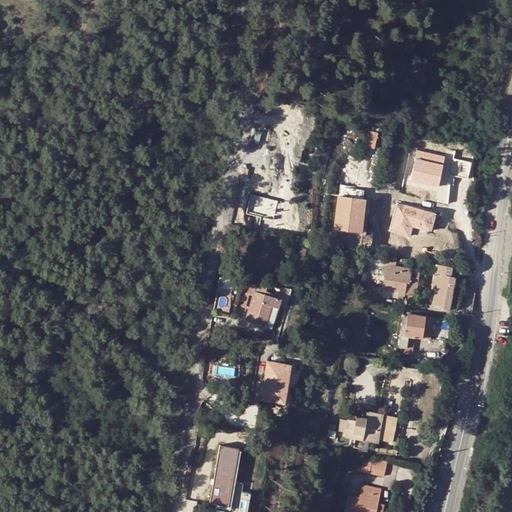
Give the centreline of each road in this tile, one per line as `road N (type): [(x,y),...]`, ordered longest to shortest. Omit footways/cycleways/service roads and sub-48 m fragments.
road 1 (unclassified): [(174,511),(243,93),(239,0)]
road 2 (tertiary): [(442,511),(488,316),(511,125)]
